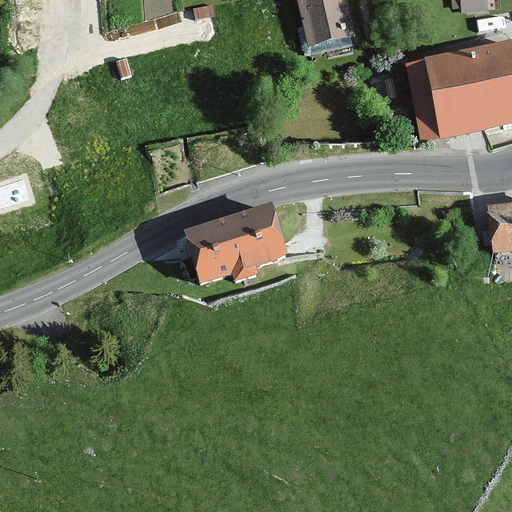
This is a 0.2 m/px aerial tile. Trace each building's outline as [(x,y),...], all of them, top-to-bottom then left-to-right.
[(3,0),(6,52),(38,51),(35,0),(3,0)] [(297,0),(309,51),(354,41),(345,0),(297,0)] [(485,12),(484,0),(459,0),(460,13),(485,12)] [(511,47),(408,69),(424,144),(511,125),(511,47)] [(511,208),(489,210),(492,250),(511,248),(511,208)] [(186,243),(199,286),(229,276),(232,287),(260,278),(256,268),(285,258),(272,216),(229,229),(186,243)]
